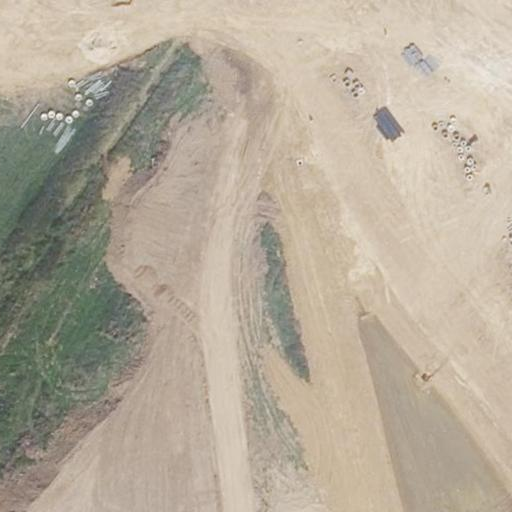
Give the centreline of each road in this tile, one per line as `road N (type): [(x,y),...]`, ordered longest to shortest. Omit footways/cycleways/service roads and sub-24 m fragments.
road 1 (unknown): [(287,0),(290,31),(308,64),(511,373)]
road 2 (unknown): [(0,40),(181,0)]
